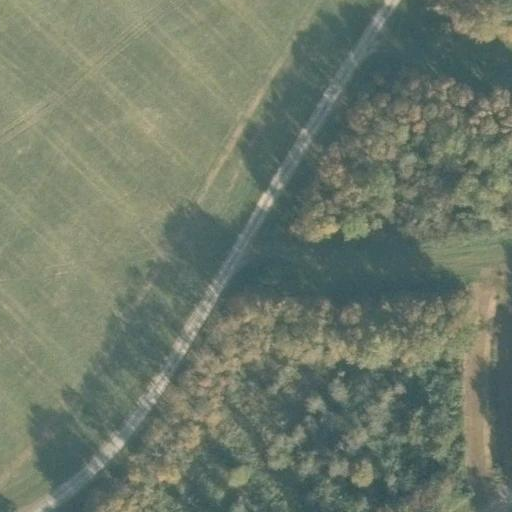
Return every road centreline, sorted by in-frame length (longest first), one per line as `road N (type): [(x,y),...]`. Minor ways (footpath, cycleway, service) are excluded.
road 1 (track): [(7,511),(39,503),(93,463),(161,382),(387,0)]
road 2 (unknown): [(511,259),(383,257),(246,234)]
